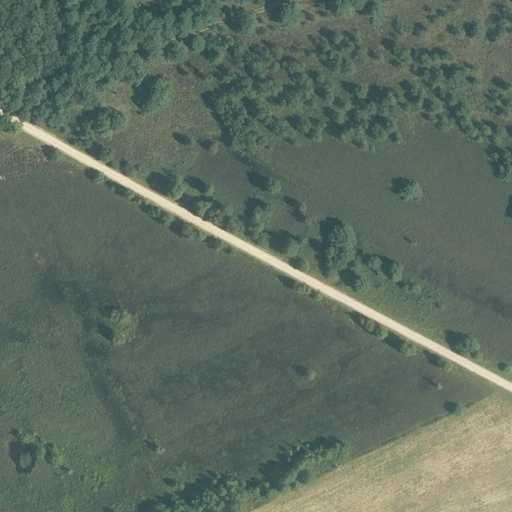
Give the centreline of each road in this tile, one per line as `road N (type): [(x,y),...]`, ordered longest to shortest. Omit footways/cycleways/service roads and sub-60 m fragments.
road 1 (track): [(511,389),(0,113)]
road 2 (track): [(0,95),(313,0)]
